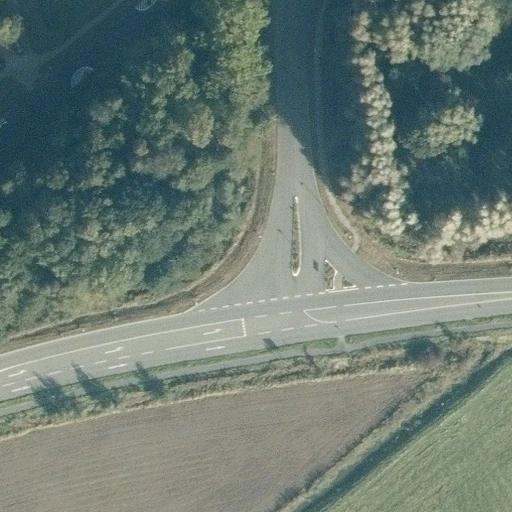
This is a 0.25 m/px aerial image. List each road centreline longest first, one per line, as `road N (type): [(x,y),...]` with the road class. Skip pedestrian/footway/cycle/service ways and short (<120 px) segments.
road 1 (secondary): [(307,317),(0,379)]
road 2 (tertiary): [(444,299),(389,281),(351,254),(316,207),(294,136)]
road 3 (residential): [(154,0),(0,130)]
road 4 (tertiary): [(294,136),(307,317)]
road 5 (secondary): [(307,317),(444,299)]
road 6 (tertiary): [(295,0),(294,136)]
